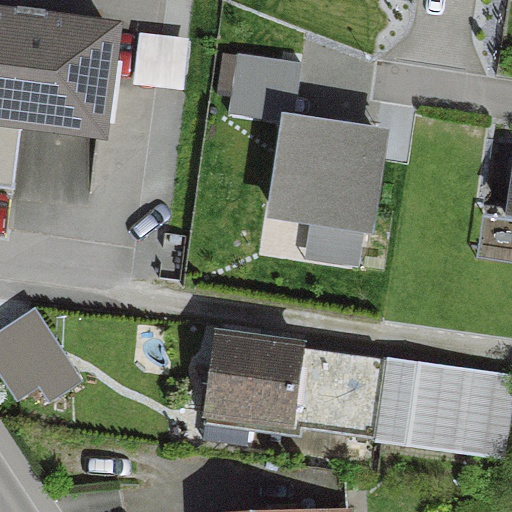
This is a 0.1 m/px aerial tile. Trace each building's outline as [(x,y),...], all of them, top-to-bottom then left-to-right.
[(0,188),(7,190),(17,115),(94,125),(106,35),(37,26),(38,16),(13,13),(12,23),(0,21),(0,188)] [(194,92),(198,40),(148,35),(143,87),(194,92)] [(238,116),(306,123),(313,61),(245,53),(238,116)] [(390,150),(282,137),(270,238),(379,250),(390,150)] [(511,163),(509,163),(501,219),(511,220),(511,163)] [(0,367),(30,415),(88,379),(47,313),(0,342),(0,367)] [(296,350),(211,337),(200,414),(493,456),(502,392),(465,387),(466,381),(456,372),(406,365),(379,375),(294,363),(296,350)]
